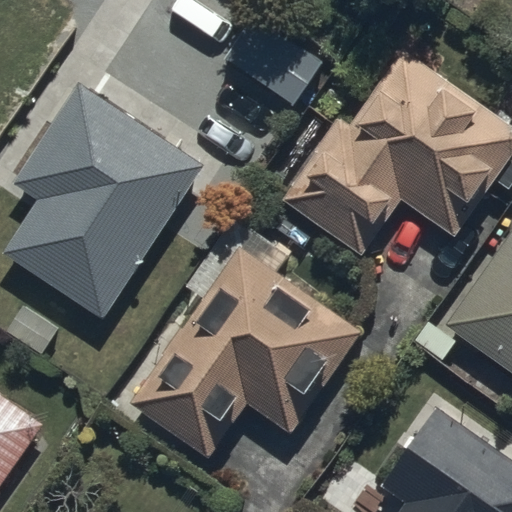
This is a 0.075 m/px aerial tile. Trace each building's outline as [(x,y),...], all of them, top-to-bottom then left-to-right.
[(340,127),(281,209),(361,266),(401,211),(454,249),(511,167),(511,134),(407,60),(353,136),(340,127)] [(205,176),(79,94),(13,194),(38,209),(1,265),(103,332),(205,176)] [(367,338),(283,282),(296,263),(237,224),(193,290),(213,303),(139,414),(211,462),(247,408),(298,442),(367,338)] [(511,240),(445,332),(511,379),(511,240)] [(0,511),(0,495),(44,432),(0,402),(0,511)] [(511,511),(511,465),(437,413),(381,493),(406,510),(404,511),(511,511)]
